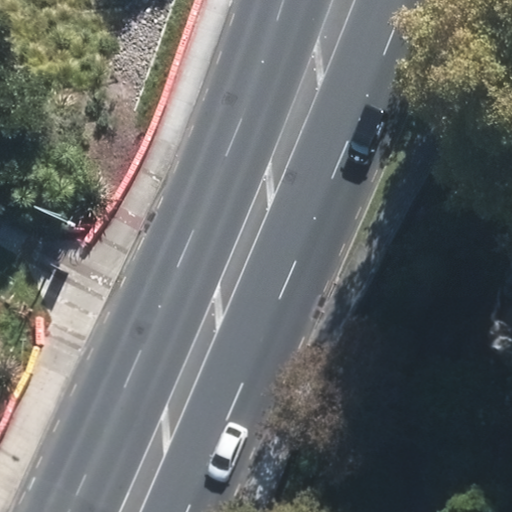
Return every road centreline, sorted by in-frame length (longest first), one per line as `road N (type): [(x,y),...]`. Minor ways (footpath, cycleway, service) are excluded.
road 1 (primary): [(400,0),(376,58),(172,415)]
road 2 (primary): [(172,415),(292,0)]
